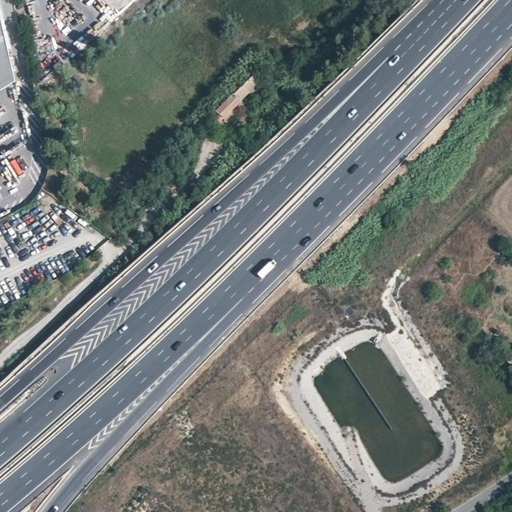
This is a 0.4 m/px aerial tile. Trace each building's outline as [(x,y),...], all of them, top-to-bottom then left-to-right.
[(0,144),(1,144),(0,142),(0,90),(15,81),(0,13),(0,144)] [(252,76),(209,119),(217,125),(223,119),(244,98),(248,95),(251,91),(257,96),(259,94),(261,96),(267,90),(252,76)] [(248,102),(244,98),(223,119),(227,123),(248,102)] [(16,159),(9,163),(17,176),(24,172),(16,159)] [(511,433),(511,435),(507,432),(503,437),(511,444),(511,433)]
